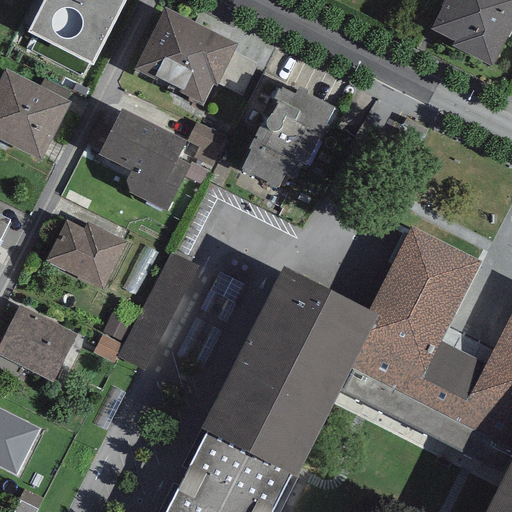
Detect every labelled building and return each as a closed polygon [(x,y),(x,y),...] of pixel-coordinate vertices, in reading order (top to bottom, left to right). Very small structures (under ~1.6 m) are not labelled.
[(126,0),(44,0),(28,33),(35,36),(28,49),(83,77),(90,62),(94,64),(126,0)] [(511,28),(511,0),(449,0),(435,30),(463,44),(460,49),(493,67),(511,28)] [(237,44),(163,8),(132,71),(201,105),(212,84),(216,86),(237,44)] [(72,104),(5,69),(0,78),(0,138),(41,160),(72,104)] [(251,150),(242,168),(245,169),(244,171),(251,175),(252,173),(269,181),(268,183),(276,187),(276,186),(279,186),(284,175),(293,179),(294,177),(296,178),(302,165),(299,164),(301,162),(305,164),(320,136),(323,137),(329,126),(326,124),(335,108),(306,93),(308,90),(299,86),(295,95),(279,87),(260,126),(248,149),(251,150)] [(185,141),(123,109),(100,156),(131,170),(122,188),(168,211),(184,177),(201,185),(224,136),(195,122),(185,141)] [(0,239),(9,221),(0,216),(0,239)] [(86,230),(68,221),(47,262),(104,291),(129,242),(89,222),(86,230)] [(370,310),(288,267),(163,511),(278,511),(337,399),(503,483),(488,511),(511,511),(511,312),(486,363),(438,339),(477,263),(411,226),(370,310)] [(197,266),(172,253),(118,357),(143,370),(197,266)] [(76,333),(20,306),(0,343),(0,354),(53,382),(76,333)] [(132,321),(112,311),(102,332),(122,341),(132,321)] [(122,344),(103,334),(94,352),(113,361),(122,344)] [(40,430),(0,408),(0,466),(18,476),(40,430)] [(34,511),(36,509),(20,500),(13,511),(34,511)]
